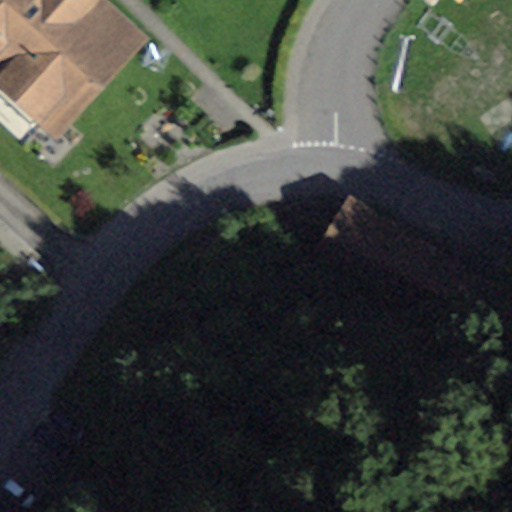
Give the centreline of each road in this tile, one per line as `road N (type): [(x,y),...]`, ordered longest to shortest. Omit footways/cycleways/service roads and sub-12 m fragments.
road 1 (residential): [(312,142),(202,191),(97,279),(0,440)]
road 2 (residential): [(511,235),(443,224),(312,142)]
road 3 (residential): [(350,0),(317,70),(312,142)]
